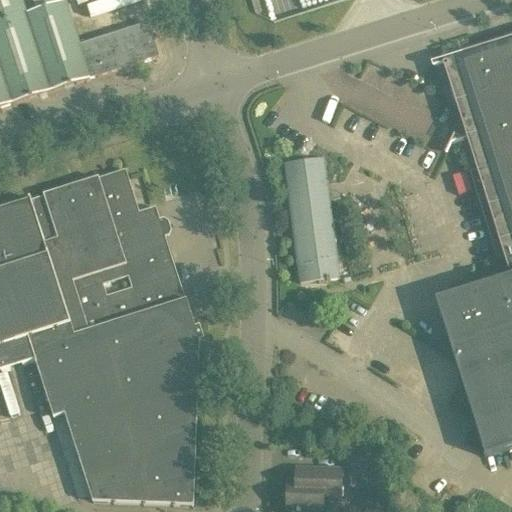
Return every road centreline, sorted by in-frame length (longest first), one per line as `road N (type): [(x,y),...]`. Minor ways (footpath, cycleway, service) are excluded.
road 1 (unclassified): [(246,511),(250,233),(213,84)]
road 2 (unclassified): [(213,84),(479,0)]
road 3 (unclassified): [(0,152),(213,84)]
